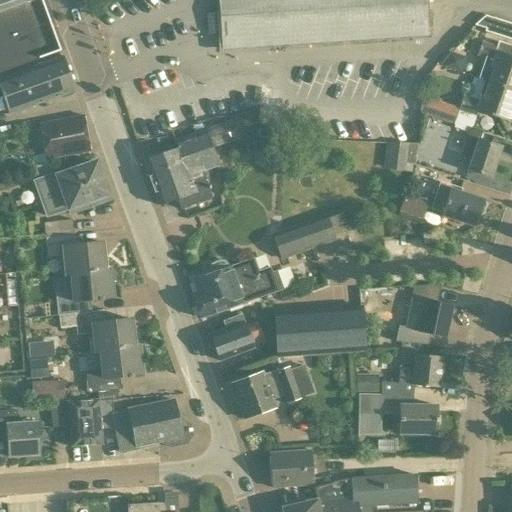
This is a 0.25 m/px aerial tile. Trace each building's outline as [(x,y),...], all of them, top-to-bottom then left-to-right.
[(0,0),(0,72),(59,51),(41,0),(0,0)] [(424,0),(219,0),(223,50),(427,36),(424,0)] [(484,31),(495,34),(499,21),(488,17),(484,31)] [(478,79),(484,81),(511,90),(511,58),(497,53),(499,47),(481,41),(476,56),(485,59),(478,79)] [(0,88),(9,114),(74,91),(62,57),(0,79),(0,88)] [(480,97),(479,101),(463,96),(458,108),(426,97),(421,113),(440,120),(453,124),(457,111),(475,117),(477,111),(508,122),(511,111),(511,90),(484,81),(479,94),(480,97)] [(45,159),(89,151),(83,117),(39,125),(45,159)] [(173,141),(176,149),(143,159),(158,207),(178,201),(181,210),(212,199),(203,172),(219,167),(212,148),(241,138),(234,119),(173,141)] [(459,155),(471,159),(467,170),(490,177),(500,148),(479,140),(482,132),(466,127),(465,129),(464,132),(468,133),(459,155)] [(386,143),(383,169),(411,172),(412,165),(414,165),(416,147),(386,143)] [(48,216),(68,209),(108,195),(101,176),(104,172),(101,166),(97,164),(95,161),(53,177),(48,165),(31,168),(48,216)] [(431,209),(442,212),(441,216),(474,227),(478,213),(481,214),(484,205),(481,204),(483,200),(459,193),(460,189),(439,182),(431,209)] [(404,194),(398,213),(422,220),(428,202),(404,194)] [(271,234),(280,260),(312,249),(334,241),(330,228),(345,222),(341,210),(281,231),(271,234)] [(43,223),(45,238),(73,235),(72,220),(43,223)] [(102,243),(86,245),(73,235),(45,238),(47,259),(63,257),(65,276),(70,275),(70,274),(105,270),(102,243)] [(242,303),(265,294),(282,289),(276,271),(272,273),(270,267),(257,272),(253,259),(230,268),(225,261),(222,261),(219,261),(215,262),(212,263),(209,265),(208,267),(209,275),(193,281),(198,294),(192,296),(200,319),(243,303),(242,303)] [(109,269),(105,270),(70,274),(70,275),(72,293),(56,295),(58,315),(91,311),(89,300),(112,298),(109,269)] [(395,342),(401,342),(427,345),(429,334),(443,337),(450,307),(410,299),(404,328),(398,326),(395,342)] [(363,352),(360,306),(274,312),(277,352),(278,357),(352,352),(363,352)] [(91,312),(91,311),(58,315),(60,329),(76,327),(77,335),(92,333),(94,353),(99,352),(99,351),(134,347),(134,346),(131,320),(115,321),(102,311),(91,312)] [(214,357),(217,358),(218,361),(251,348),(252,349),(265,344),(257,322),(243,327),(242,324),(243,324),(240,316),(223,322),(226,329),(209,335),(213,346),(211,349),(214,357)] [(138,346),(134,346),(134,347),(99,351),(99,352),(101,371),(85,373),(87,394),(97,393),(97,401),(112,401),(117,401),(117,390),(120,390),(119,377),(142,375),(138,346)] [(46,347),(28,347),(28,364),(46,364),(46,347)] [(413,395),(413,385),(438,388),(439,373),(442,372),(443,365),(440,364),(441,357),(415,355),(414,370),(399,369),(399,383),(382,383),(381,395),(413,395)] [(286,406),(302,399),(289,365),(262,376),(261,373),(246,379),(243,376),(234,378),(233,384),(231,384),(244,419),(274,407),(272,401),(283,397),(286,406)] [(32,402),(63,401),(62,378),(31,380),(32,402)] [(381,408),(399,408),(399,434),(435,434),(435,406),(413,406),(413,395),(381,395),(358,395),(358,436),(380,436),(381,408)] [(100,441),(99,430),(97,401),(67,403),(49,404),(53,428),(69,427),(70,443),(92,441),(95,445),(100,445),(100,441)] [(185,422),(176,416),(173,401),(128,410),(113,413),(112,401),(97,401),(99,430),(113,429),(119,454),(138,450),(137,446),(160,441),(168,447),(182,444),(188,435),(185,422)] [(0,440),(7,440),(8,457),(37,455),(35,423),(17,424),(16,410),(0,411),(0,440)] [(271,487),(313,485),(311,451),(269,454),(271,487)] [(375,511),(375,506),(417,504),(415,474),(350,478),(350,479),(346,479),(313,488),(316,500),(282,509),(282,511),(375,511)] [(164,511),(164,502),(127,505),(127,511),(164,511)]
